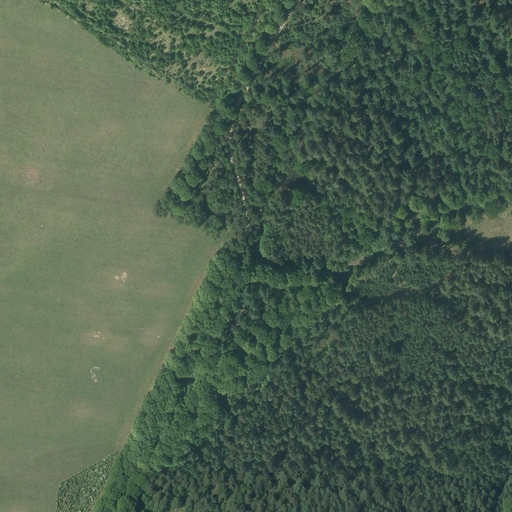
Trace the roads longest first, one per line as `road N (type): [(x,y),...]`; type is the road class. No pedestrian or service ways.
road 1 (track): [(296,0),(231,118),(228,147),(245,238),(175,400)]
road 2 (track): [(175,400),(236,336),(313,285),(409,236),(511,201)]
road 3 (track): [(118,511),(175,400)]
